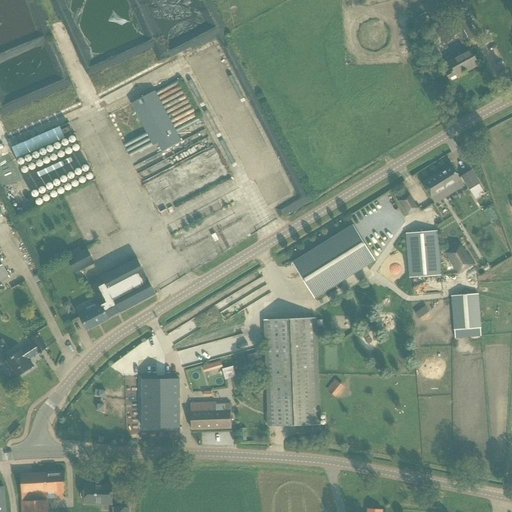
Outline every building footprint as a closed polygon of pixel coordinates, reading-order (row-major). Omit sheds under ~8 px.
[(477,36),(464,13),(451,21),(463,43),(477,36)] [(449,67),(444,70),(451,81),(457,78),(455,75),(465,70),(466,72),(478,65),(473,56),(471,51),(448,64),(449,67)] [(162,151),(181,142),(154,91),(131,103),(154,146),(158,143),(162,151)] [(37,135),(10,145),(20,170),(36,164),(72,151),(68,141),(74,139),(68,123),(37,134),(37,135)] [(252,156),(260,131),(254,129),(246,154),(252,156)] [(260,140),(252,166),(258,168),(266,142),(260,140)] [(263,180),(272,155),(266,152),(257,178),(263,180)] [(466,183),(463,178),(460,180),(452,166),(437,176),(436,175),(422,184),(435,203),(463,184),(466,183)] [(471,171),(462,176),(463,178),(466,183),(470,189),(479,184),(471,171)] [(397,201),(407,216),(418,209),(408,194),(397,201)] [(279,216),(290,212),(288,206),(277,209),(279,216)] [(315,298),(375,261),(354,226),(293,264),(315,298)] [(437,231),(406,234),(409,278),(440,275),(437,231)] [(67,258),(75,273),(94,263),(86,248),(67,258)] [(472,265),(464,252),(456,257),(452,251),(447,253),(459,273),(472,265)] [(0,281),(9,277),(0,259),(0,281)] [(88,312),(80,316),(87,330),(109,319),(108,318),(120,312),(120,313),(156,294),(148,279),(147,279),(145,274),(137,259),(101,277),(102,278),(90,284),(101,305),(96,308),(94,305),(86,309),(88,312)] [(482,327),(479,294),(452,296),(454,330),(482,327)] [(316,318),(264,320),(268,427),(320,425),(316,318)] [(7,361),(8,362),(17,376),(17,377),(31,368),(30,367),(25,360),(38,352),(38,353),(46,348),(37,335),(30,340),(33,345),(20,353),(20,352),(7,361)] [(220,362),(201,366),(203,372),(221,368),(220,362)] [(222,369),(225,379),(235,377),(232,366),(222,369)] [(142,379),(142,428),(143,428),(143,424),(157,424),(164,424),(164,427),(179,427),(179,428),(180,428),(179,402),(177,402),(177,399),(179,399),(179,379),(179,380),(165,380),(165,382),(156,382),(156,380),(142,380),(142,379)] [(334,379),(327,391),(336,397),(344,385),(334,379)] [(231,428),(230,404),(216,405),(216,403),(190,404),(191,430),(231,428)] [(21,475),(21,485),(22,511),(48,511),(48,501),(36,502),(35,492),(56,491),(56,499),(66,499),(65,472),(21,475)] [(112,485),(85,485),(85,491),(82,492),(80,495),(80,498),(82,500),(85,501),(85,504),(103,504),(103,502),(112,502),(112,485)]
